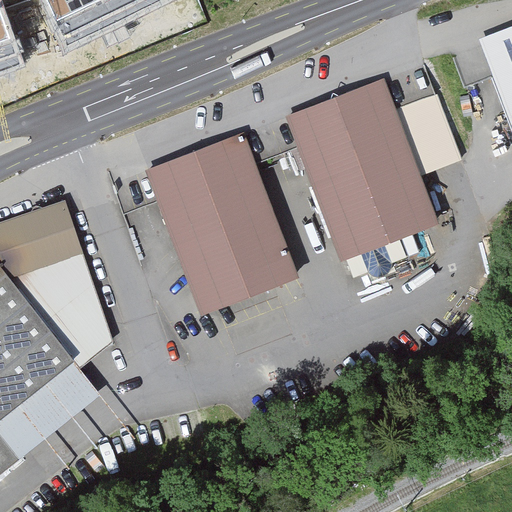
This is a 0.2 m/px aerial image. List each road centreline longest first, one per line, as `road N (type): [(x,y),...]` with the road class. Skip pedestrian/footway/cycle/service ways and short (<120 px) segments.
road 1 (secondary): [(366,0),(0,148)]
road 2 (unknown): [(68,121),(120,269)]
